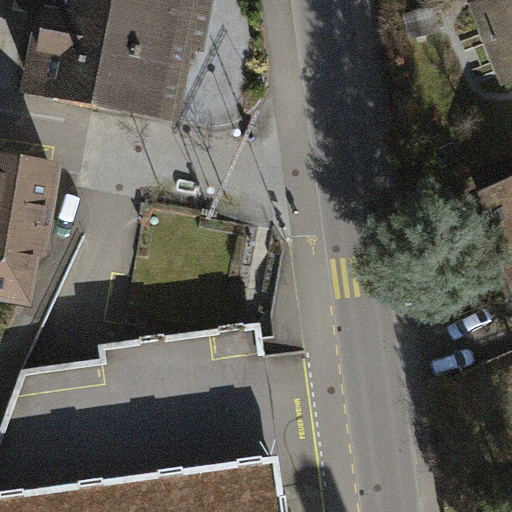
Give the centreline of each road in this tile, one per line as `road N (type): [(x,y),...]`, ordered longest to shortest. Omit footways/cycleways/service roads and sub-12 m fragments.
road 1 (residential): [(347,165),(240,170),(0,130)]
road 2 (tertiary): [(347,165),(396,511)]
road 3 (tertiary): [(323,0),(347,165)]
